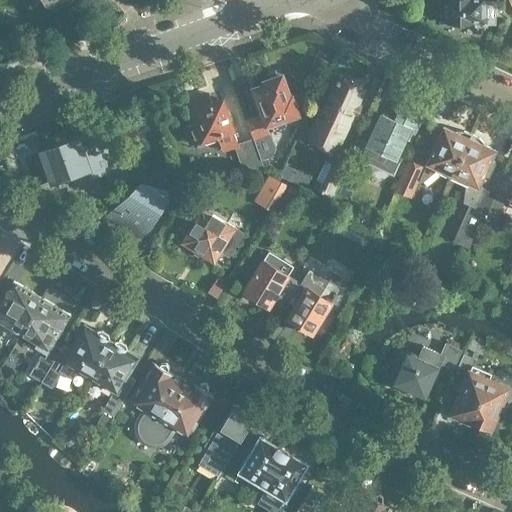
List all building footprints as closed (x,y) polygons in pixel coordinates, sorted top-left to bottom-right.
[(496,0),(443,0),(443,20),(446,20),(446,23),(477,22),(477,24),(487,24),(487,22),(496,22),(496,17),(503,17),(501,2),(496,2),(496,0)] [(511,0),(502,0),(509,16),(511,15),(511,0)] [(262,113),(247,118),(254,137),(254,138),(261,157),(271,153),(274,147),(268,127),(293,118),(291,112),(298,109),(297,106),(292,106),(291,105),(295,102),(295,101),(290,102),(290,100),(293,98),(292,95),(291,95),(283,73),(276,70),(268,73),(264,80),(265,83),(253,87),(262,113)] [(362,89),(338,78),(327,102),(325,101),(321,111),(323,112),(312,137),(337,149),(350,122),(347,121),(351,112),(357,115),(361,106),(355,103),(362,89)] [(191,143),(199,141),(200,142),(218,137),(224,151),(228,150),(227,147),(234,145),(238,143),(232,124),(223,100),(212,103),(209,95),(189,102),(196,123),(185,126),(191,143)] [(369,143),(368,145),(365,153),(361,160),(392,175),(400,160),(395,157),(408,131),(413,133),(421,115),(403,107),(397,120),(383,114),(369,143)] [(148,114),(114,126),(121,146),(155,134),(148,114)] [(247,118),(232,124),(238,143),(234,145),(242,167),(262,160),(261,157),(254,138),(254,137),(247,118)] [(452,175),(471,134),(464,130),(455,130),(454,131),(444,126),(438,137),(433,135),(427,149),(432,151),(427,162),(411,155),(395,189),(411,197),(419,181),(421,182),(436,168),(437,168),(452,175)] [(479,137),(471,134),(452,175),(462,180),(461,201),(469,204),(460,226),(476,233),(481,224),(486,213),(495,193),(480,186),(478,186),(484,175),(489,177),(495,163),(490,161),(495,149),(484,144),(484,143),(479,137)] [(79,138),(41,151),(52,181),(73,174),(76,186),(95,179),(94,175),(104,171),(108,182),(109,185),(128,178),(127,176),(123,165),(115,168),(104,137),(84,145),(82,146),(79,138)] [(349,158),(348,159),(358,164),(368,143),(358,138),(349,158)] [(349,158),(336,151),(320,184),(333,190),(348,159),(349,158)] [(11,159),(10,163),(16,170),(19,167),(20,168),(27,162),(18,153),(11,159)] [(267,188),(280,196),(287,186),(273,178),(267,188)] [(141,236),(149,228),(170,193),(141,184),(107,216),(141,236)] [(299,192),(287,185),(277,202),(289,209),(299,192)] [(492,229),(506,198),(495,193),(486,213),(481,224),(492,229)] [(206,209),(205,210),(196,203),(184,222),(191,226),(182,242),(214,261),(221,249),(229,254),(242,232),(234,227),(234,226),(206,209)] [(268,251),(245,290),(247,292),(247,293),(255,298),(256,297),(270,306),(273,300),(282,305),(297,280),(288,274),(293,266),(268,251)] [(297,280),(282,305),(291,311),(288,316),(300,324),(299,325),(308,331),(309,330),(313,332),(329,304),(337,308),(349,282),(334,274),(329,281),(309,270),(301,283),(297,280)] [(230,283),(220,277),(209,293),(220,299),(230,283)] [(0,303),(0,320),(21,333),(42,297),(14,280),(0,303)] [(42,297),(21,333),(49,350),(71,314),(42,297)] [(59,370),(73,378),(79,368),(91,375),(112,339),(109,337),(108,334),(101,330),(98,331),(95,330),(94,332),(84,326),(68,353),(61,348),(41,380),(50,385),(59,370)] [(112,339),(91,375),(115,389),(102,410),(113,417),(136,379),(127,374),(137,357),(127,352),(128,349),(127,348),(126,344),(119,340),(115,341),(112,339)] [(436,352),(431,362),(407,351),(400,367),(404,369),(397,385),(405,389),(405,390),(412,394),(413,392),(422,396),(424,392),(428,394),(441,364),(453,369),(461,352),(444,344),(440,354),(436,352)] [(27,377),(37,384),(51,362),(41,355),(27,377)] [(511,383),(491,375),(473,366),(472,366),(475,360),(463,355),(456,372),(467,377),(458,397),(456,397),(451,407),(453,408),(451,413),(468,420),(473,422),(474,425),(482,429),(485,427),(490,429),(492,424),(495,424),(498,416),(499,414),(505,417),(511,400),(511,390),(508,389),(511,383)] [(133,400),(146,408),(141,417),(139,420),(138,426),(138,429),(139,433),(142,437),(146,440),(160,417),(182,380),(171,374),(172,372),(167,370),(168,368),(167,363),(161,363),(160,365),(155,363),(133,400)] [(182,380),(160,417),(146,440),(149,442),(154,443),(157,443),(162,441),(164,439),(167,437),(174,425),(188,434),(212,393),(195,383),(192,386),(182,380)] [(198,463),(218,475),(216,478),(217,478),(254,417),(233,405),(221,425),(217,423),(203,447),(207,449),(198,463)] [(97,423),(105,428),(111,418),(103,413),(97,423)] [(261,435),(241,469),(268,485),(257,504),(268,510),(275,499),(281,503),(306,462),(289,452),(288,448),(281,444),(278,445),(261,435)] [(242,446),(249,450),(253,443),(246,439),(242,446)] [(300,504),(295,511),(341,511),(346,506),(341,503),(341,502),(317,487),(317,488),(312,485),(300,504)] [(349,511),(347,510),(346,511),(391,511),(388,509),(390,506),(385,503),(386,502),(385,502),(386,497),(381,494),(376,497),(375,497),(370,494),(359,511),(349,511)] [(268,510),(266,511),(286,511),(287,510),(286,509),(287,507),(281,503),(275,499),(268,510)] [(189,511),(192,509),(181,503),(178,508),(176,507),(173,511),(189,511)]
